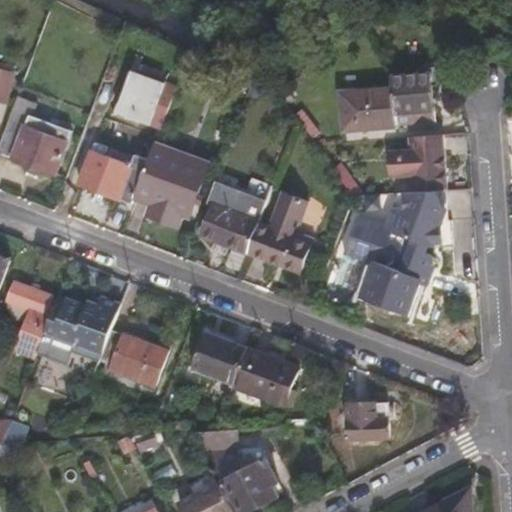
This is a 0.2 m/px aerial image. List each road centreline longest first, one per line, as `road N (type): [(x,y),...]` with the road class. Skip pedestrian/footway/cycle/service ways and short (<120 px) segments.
road 1 (residential): [(508,421),(462,385),(0,210)]
road 2 (residential): [(492,105),(508,421)]
road 3 (residential): [(336,511),(508,421)]
